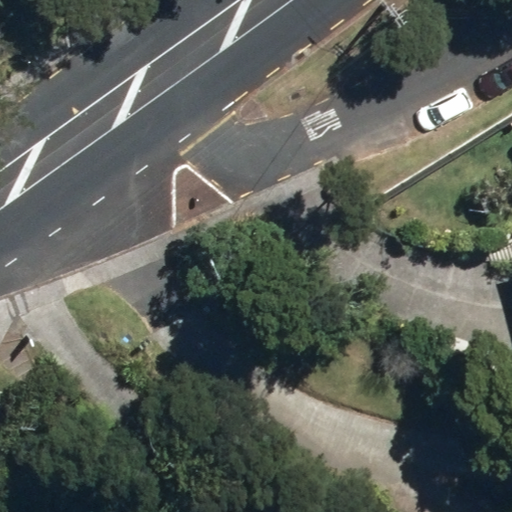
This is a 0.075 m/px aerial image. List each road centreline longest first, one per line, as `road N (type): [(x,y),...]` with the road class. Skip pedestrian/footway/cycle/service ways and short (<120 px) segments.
road 1 (tertiary): [(511,31),(444,77),(317,136),(239,143),(201,135),(142,103)]
road 2 (secondary): [(0,201),(142,103)]
road 3 (secondary): [(142,103),(267,0)]
